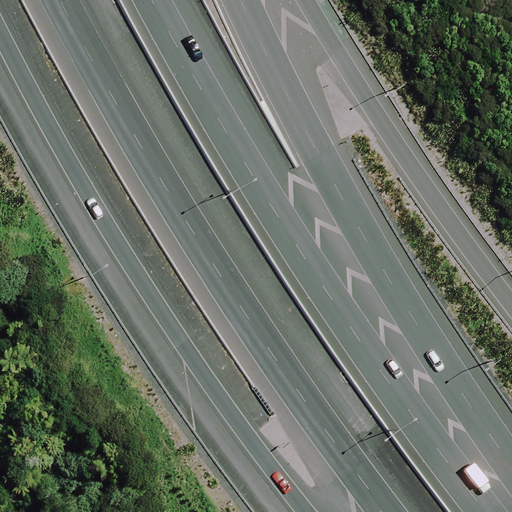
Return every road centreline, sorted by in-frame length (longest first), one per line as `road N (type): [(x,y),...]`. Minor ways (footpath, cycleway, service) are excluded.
road 1 (motorway): [(151,0),(374,364),(484,511)]
road 2 (motorway): [(385,511),(187,223),(60,0)]
road 3 (motorway): [(304,511),(121,249),(0,32)]
road 4 (motorway): [(240,0),(388,279),(511,466)]
road 5 (trunk): [(308,0),(511,304)]
